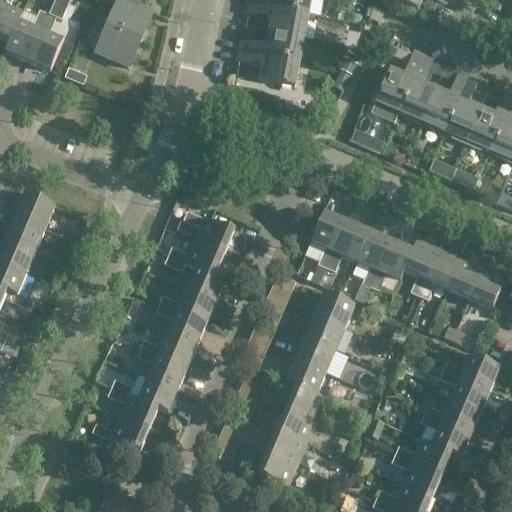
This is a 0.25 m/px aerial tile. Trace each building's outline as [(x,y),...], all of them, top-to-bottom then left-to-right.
[(18,25),(23,15),(9,9),(12,0),(1,0),(0,4),(0,40),(9,44),(10,45),(18,25)] [(139,0),(114,0),(118,2),(136,8),(139,0)] [(247,0),(246,4),(308,15),(320,18),(322,0),(247,0)] [(388,0),(417,12),(421,0),(426,0),(447,9),(450,0),(388,0)] [(118,2),(107,28),(140,42),(151,15),(136,8),(118,2)] [(268,33),(303,40),(308,15),(246,4),(244,15),(270,20),(268,33)] [(339,12),(337,21),(344,22),(346,13),(339,12)] [(47,18),(38,14),(31,31),(18,25),(10,45),(9,44),(5,54),(27,64),(47,18)] [(62,44),(48,38),(55,22),(47,18),(27,64),(50,74),(62,44)] [(140,42),(107,28),(95,55),(128,69),(140,42)] [(237,53),(299,64),(303,40),(268,33),(265,48),(239,43),(237,53)] [(294,90),(299,64),(237,53),(235,64),(261,68),(259,83),(294,90)] [(389,72),(375,105),(398,115),(423,58),(413,54),(402,78),(389,72)] [(422,86),(432,62),(423,58),(398,115),(421,125),(435,92),(422,86)] [(68,70),(64,80),(82,87),(86,78),(68,70)] [(458,73),(448,98),(435,92),(421,125),(444,135),(468,77),(458,73)] [(467,106),(478,81),(468,77),(444,135),(467,145),(481,112),(467,106)] [(511,96),(504,93),(494,117),(481,112),(467,145),(489,154),(511,101),(511,96)] [(511,101),(489,154),(511,164),(511,101)] [(191,179),(181,201),(192,206),(202,184),(191,179)] [(45,232),(54,210),(24,197),(14,219),(45,232)] [(180,222),(176,233),(189,238),(194,228),(200,231),(194,244),(224,257),(234,235),(187,214),(183,223),(180,222)] [(323,215),(310,245),(324,251),(317,268),(310,284),(319,288),(326,272),(346,225),(323,215)] [(5,241),(35,254),(45,232),(14,219),(5,241)] [(326,272),(319,288),(327,291),(334,275),(341,259),(355,264),(368,234),(346,225),(326,272)] [(361,287),(355,302),(363,306),(370,290),(390,243),(368,234),(355,264),(368,270),(361,287)] [(0,251),(0,264),(26,276),(35,254),(5,241),(0,251)] [(412,253),(411,253),(390,243),(370,290),(378,294),(385,278),(399,283),(403,273),(412,253)] [(438,252),(416,243),(411,253),(412,253),(403,273),(417,279),(410,296),(418,299),(438,252)] [(188,258),(171,250),(167,259),(185,266),(194,270),(214,279),(224,257),(194,244),(188,258)] [(460,262),(438,252),(418,299),(426,303),(434,287),(447,292),(460,262)] [(167,259),(164,267),(181,275),(185,266),(167,259)] [(460,262),(447,292),(469,302),(482,271),(460,262)] [(0,264),(0,291),(16,298),(26,276),(0,264)] [(215,305),(225,283),(214,279),(194,270),(184,292),(215,305)] [(492,311),(505,281),(482,271),(469,302),(492,311)] [(295,285),(284,280),(280,288),(291,293),(295,285)] [(0,308),(2,303),(11,307),(28,314),(32,305),(16,298),(0,291),(0,308)] [(205,328),(215,305),(184,292),(178,306),(162,299),(158,307),(205,328)] [(354,309),(323,296),(314,318),(344,332),(354,309)] [(374,304),(370,314),(382,319),(386,309),(374,304)] [(196,350),(205,328),(158,307),(155,316),(171,323),(165,337),(196,350)] [(137,340),(148,342),(153,320),(135,316),(131,335),(126,334),(124,344),(135,347),(137,340)] [(268,316),(265,324),(276,329),(280,320),(268,316)] [(304,341),(335,354),(344,332),(314,318),(304,341)] [(437,320),(433,331),(440,334),(445,323),(437,320)] [(276,329),(265,324),(261,332),(272,337),(276,329)] [(447,329),(443,340),(451,344),(456,333),(447,329)] [(459,348),(464,336),(456,333),(451,344),(459,348)] [(186,372),(196,350),(165,337),(159,350),(143,343),(139,352),(186,372)] [(381,339),(378,347),(387,351),(391,343),(381,339)] [(295,363),(325,376),(335,354),(304,341),(295,363)] [(136,360),(152,367),(146,380),(177,393),(186,372),(139,352),(136,360)] [(106,354),(103,362),(110,366),(113,358),(106,354)] [(489,394),(499,372),(468,358),(462,373),(446,366),(442,374),(489,394)] [(256,373),(256,372),(257,373),(261,365),(249,360),(246,368),(256,373)] [(316,398),(326,402),(330,393),(320,388),(325,376),(295,363),(285,386),(295,390),(295,389),(316,398)] [(7,372),(3,379),(10,383),(14,375),(7,372)] [(256,372),(256,373),(252,381),(263,386),(267,377),(257,373),(256,372)] [(442,374),(438,382),(455,390),(449,403),(479,416),(489,394),(442,374)] [(157,412),(167,416),(177,393),(146,380),(137,402),(158,411),(157,412)] [(132,390),(114,383),(110,391),(128,399),(128,398),(132,390)] [(316,425),(326,402),(316,398),(295,389),(295,390),(285,411),(316,425)] [(110,391),(107,400),(124,407),(118,421),(148,434),(157,412),(158,411),(137,402),(128,398),(128,399),(110,391)] [(325,409),(329,410),(319,439),(354,451),(364,425),(386,433),(388,427),(377,423),(382,409),(331,391),(325,409)] [(415,407),(412,413),(423,418),(470,438),(479,416),(449,403),(443,417),(427,410),(426,412),(415,407)] [(240,408),(237,417),(248,421),(252,413),(240,408)] [(316,425),(285,411),(276,434),(306,447),(316,425)] [(248,421),(237,417),(233,425),(244,430),(248,421)] [(450,457),(460,461),(470,438),(423,418),(419,426),(436,434),(430,447),(430,448),(450,457)] [(95,427),(91,436),(127,451),(124,459),(133,463),(137,456),(138,456),(148,434),(118,421),(112,434),(95,427)] [(306,447),(276,434),(266,456),(297,469),(306,447)] [(430,447),(420,442),(414,457),(398,449),(394,458),(441,478),(450,457),(430,448),(430,447)] [(310,443),(308,447),(317,451),(319,447),(310,443)] [(229,466),(233,457),(221,452),(218,461),(229,466)] [(266,456),(257,478),(287,491),(297,469),(266,456)] [(394,458),(390,466),(407,473),(401,487),(432,500),(441,478),(394,458)] [(354,471),(349,483),(360,487),(364,476),(354,471)] [(401,487),(395,501),(379,493),(375,502),(398,511),(426,511),(432,500),(401,487)] [(107,511),(109,511),(114,501),(105,497),(100,509),(107,511)] [(398,511),(375,502),(372,510),(375,511),(398,511)]
